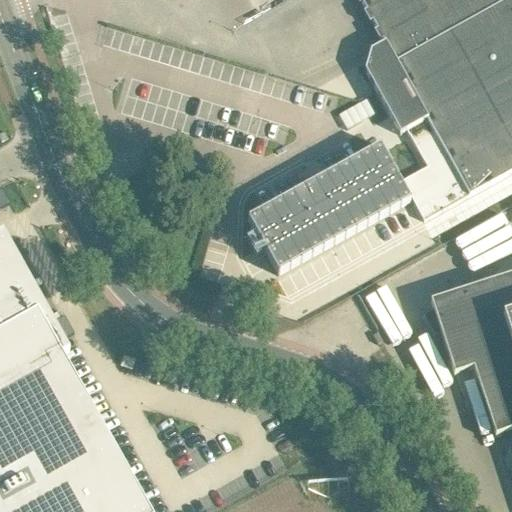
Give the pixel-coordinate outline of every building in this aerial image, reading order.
[(511,0),(358,0),(384,47),(370,54),(365,74),(400,135),(407,130),(443,191),(431,196),(442,214),(511,174),(511,0)] [(101,43),(172,63),(176,47),(106,27),(101,43)] [(380,148),(248,221),(278,277),(410,203),(380,148)] [(0,511),(146,511),(62,361),(69,357),(3,239),(0,240),(0,335),(1,337),(0,337),(0,511)] [(511,429),(511,272),(417,300),(440,377),(463,370),(483,438),(511,429)] [(229,485),(180,511),(256,511),(244,489),(243,488),(241,486),(239,485),(237,484),(236,484),(235,484),(233,484),(231,484),(229,485)]
